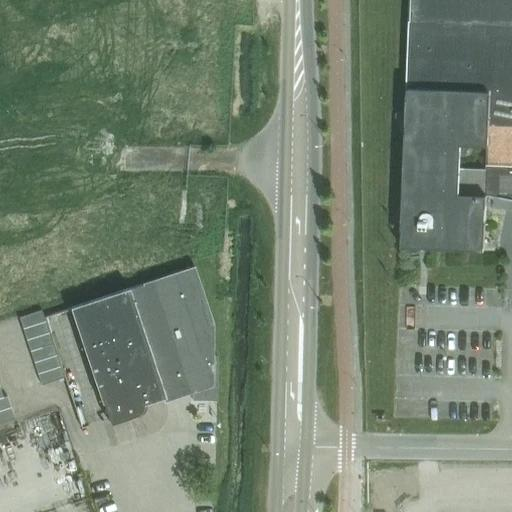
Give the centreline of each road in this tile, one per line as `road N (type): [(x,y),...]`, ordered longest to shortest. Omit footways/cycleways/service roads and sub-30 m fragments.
road 1 (secondary): [(302,511),(313,164),(307,28),(298,0)]
road 2 (secondary): [(296,0),(288,28),(274,511)]
